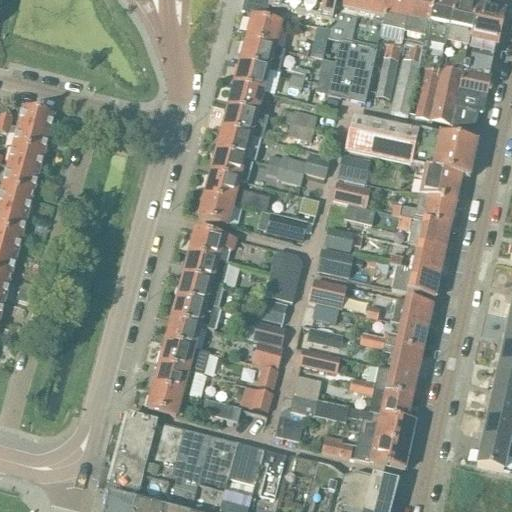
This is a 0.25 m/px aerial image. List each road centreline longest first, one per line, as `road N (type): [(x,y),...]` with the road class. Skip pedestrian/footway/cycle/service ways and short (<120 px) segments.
road 1 (residential): [(511,78),(417,511)]
road 2 (residential): [(96,108),(1,461)]
road 3 (residential): [(166,125),(91,430),(82,458),(66,468)]
